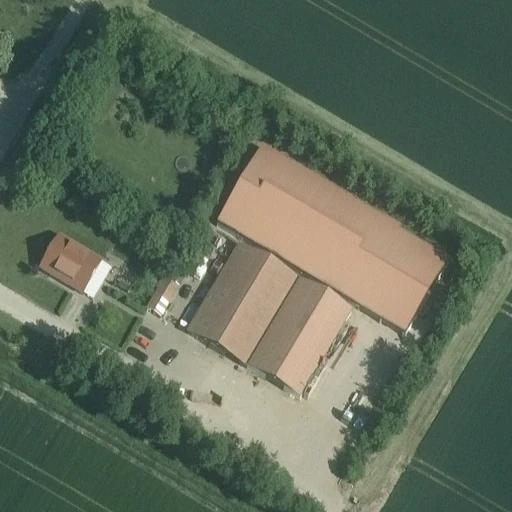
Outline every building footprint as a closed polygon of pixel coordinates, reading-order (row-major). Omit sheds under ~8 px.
[(151,141),(166,125),(146,106),(131,121),(151,141)] [(191,170),(199,142),(179,136),(170,164),(191,170)] [(216,226),(404,338),(447,266),(259,154),(216,226)] [(88,284),(93,288),(100,277),(94,274),(100,264),(58,239),(39,270),(81,295),(88,284)] [(301,286),(253,257),(239,249),(238,249),(187,334),(250,372),(301,286)] [(162,281),(144,311),(161,321),(179,291),(162,281)] [(349,315),(301,286),(250,372),(298,401),(349,315)]
